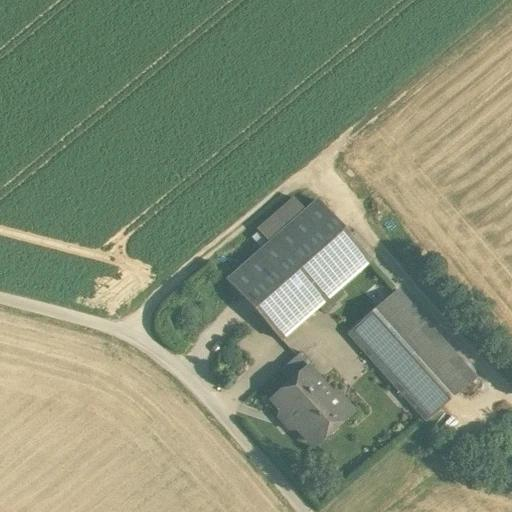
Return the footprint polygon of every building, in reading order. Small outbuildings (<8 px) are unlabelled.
[(316,203),(226,282),(279,342),(369,263),(316,203)] [(473,380),(396,293),(347,336),(425,423),(473,380)] [(300,354),(280,371),(292,384),(306,372),(307,373),(312,368),(300,354)] [(307,373),(306,372),(292,384),(272,402),(311,445),(321,437),(329,437),(334,432),(334,424),(344,416),(307,373)] [(511,428),(506,430),(499,438),(496,449),(499,459),(507,467),(511,467),(511,428)]
